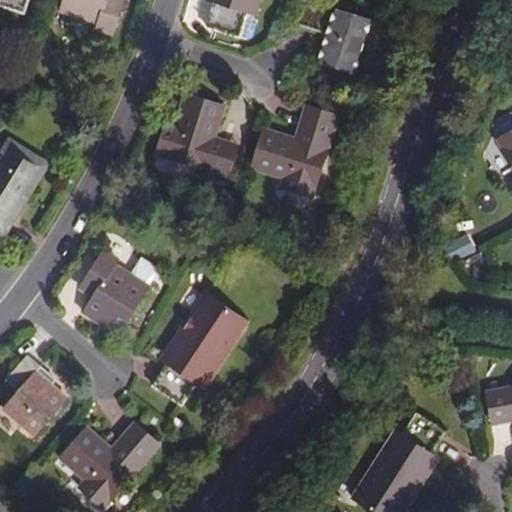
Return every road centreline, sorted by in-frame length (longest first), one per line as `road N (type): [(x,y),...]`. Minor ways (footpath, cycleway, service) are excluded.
road 1 (tertiary): [(460,0),(365,280),(258,484),(232,511)]
road 2 (residential): [(166,48),(28,300)]
road 3 (residential): [(28,300),(120,381)]
